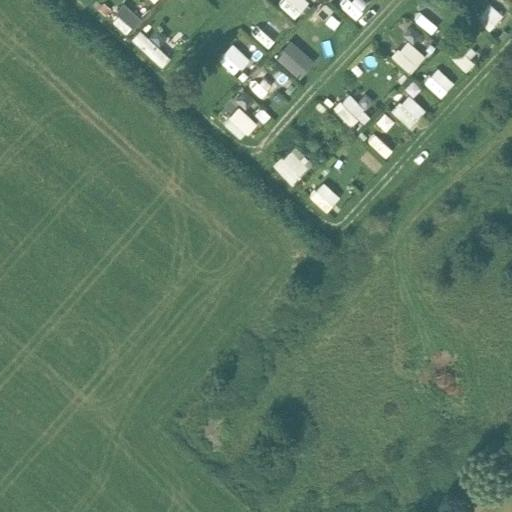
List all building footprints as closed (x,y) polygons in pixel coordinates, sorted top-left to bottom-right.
[(296,16),(308,0),(281,0),(279,3),(296,16)] [(355,16),(364,0),(344,0),(340,7),(355,16)] [(477,19),(493,29),(504,12),(488,1),(477,19)] [(249,29),(268,47),(284,30),(265,12),(249,29)] [(305,26),(318,41),(332,30),(319,15),(305,26)] [(409,71),(425,54),(407,37),(391,54),(409,71)] [(449,51),(462,68),(478,55),(466,39),(449,51)] [(218,56),(233,72),(249,57),(233,41),(218,56)] [(294,69),(305,54),(295,47),(284,61),(294,69)] [(263,95),(274,80),(263,72),(252,87),(263,95)] [(408,126),(425,109),(408,91),(390,108),(408,126)] [(358,116),(363,120),(370,113),(348,92),(333,108),(350,124),(358,116)] [(223,120),(241,137),(256,120),(237,104),(223,120)] [(385,156),(391,149),(375,132),(368,139),(385,156)] [(295,142),(273,163),(292,182),(313,161),(295,142)] [(324,180),(310,193),(326,209),(339,195),(324,180)]
